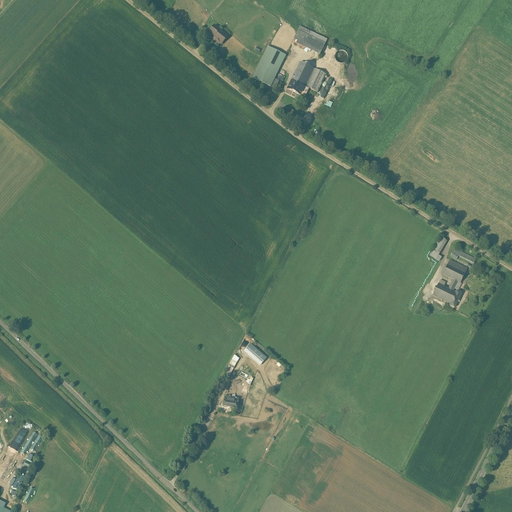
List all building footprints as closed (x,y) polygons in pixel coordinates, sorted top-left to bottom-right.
[(228,37),(214,26),(209,32),(215,37),(214,39),(221,45),(228,37)] [(327,40),(300,27),(298,31),(307,35),(325,44),(327,40)] [(307,35),(298,31),(292,42),(301,47),(307,35)] [(325,44),(307,35),(301,47),(320,55),(325,44)] [(286,56),(268,47),(252,78),(270,87),(286,56)] [(347,60),(348,57),(347,55),(346,53),(344,51),(341,51),(339,51),(336,53),(335,55),(335,57),(335,60),(337,62),(339,64),(341,64),(344,64),(346,62),(347,60)] [(300,63),(291,83),(303,89),(304,88),(304,87),(313,69),(300,63)] [(313,69),(304,87),(317,93),(326,75),(313,69)] [(303,89),(291,83),(288,89),(300,95),(303,89)] [(308,90),(304,88),(303,89),(300,95),(305,97),(308,90)] [(332,95),(327,105),(332,107),(337,98),(332,95)] [(440,237),(429,256),(439,262),(441,258),(437,256),(446,241),(440,237)] [(461,252),(454,249),(450,256),(457,260),(459,257),(474,264),(476,259),(461,252)] [(451,304),(456,293),(453,292),(458,282),(461,283),(468,269),(450,260),(443,275),(453,280),(448,289),(438,284),(433,296),(451,304)] [(450,306),(455,308),(462,294),(457,291),(456,293),(451,304),(450,306)] [(262,364),(268,357),(249,342),(244,348),(262,364)] [(238,360),(232,358),(225,371),(228,372),(226,375),(229,376),(231,374),(238,360)] [(254,378),(249,375),(241,392),(247,394),(254,378)] [(222,407),(237,409),(239,399),(224,397),(222,407)] [(33,430),(14,468),(17,470),(24,455),(31,459),(42,438),(37,436),(39,433),(33,430)] [(17,456),(25,438),(18,435),(10,453),(17,456)] [(7,458),(0,467),(0,480),(2,477),(1,477),(11,463),(8,462),(9,460),(7,458)]
